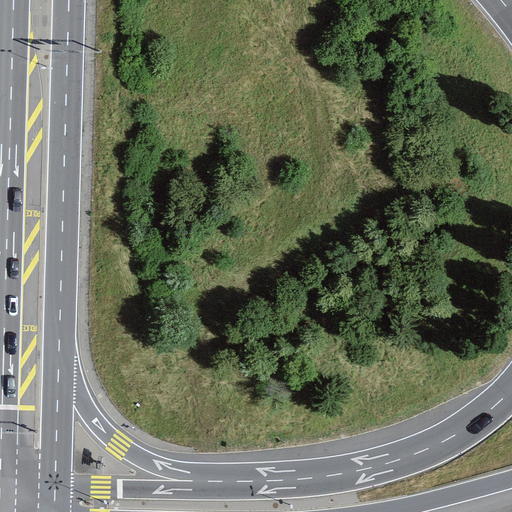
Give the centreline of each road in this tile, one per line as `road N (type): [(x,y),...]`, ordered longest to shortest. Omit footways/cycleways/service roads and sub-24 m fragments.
road 1 (secondary): [(14,0),(0,485)]
road 2 (secondary): [(58,357),(69,0)]
road 3 (motorway): [(511,389),(442,442),(385,464),(304,478),(193,481)]
road 4 (motorway): [(193,481),(119,445),(58,357)]
road 5 (motorway): [(193,481),(55,487)]
road 6 (motorway): [(380,511),(511,479)]
road 7 (secondary): [(55,487),(58,357)]
